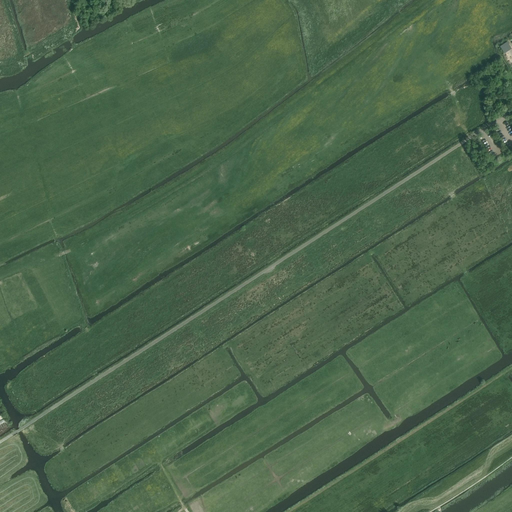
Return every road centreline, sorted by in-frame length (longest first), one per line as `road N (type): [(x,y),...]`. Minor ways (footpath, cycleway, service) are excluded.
road 1 (track): [(0,441),(511,111)]
road 2 (track): [(511,368),(291,511)]
